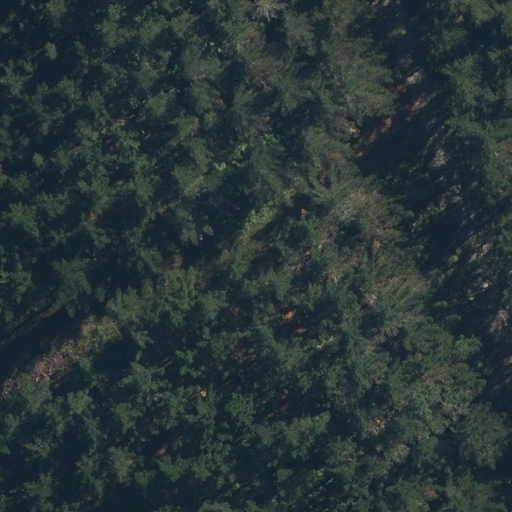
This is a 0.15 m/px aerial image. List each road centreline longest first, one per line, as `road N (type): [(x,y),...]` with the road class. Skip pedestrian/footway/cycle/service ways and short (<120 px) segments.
road 1 (track): [(421,95),(313,201),(134,280),(0,352)]
road 2 (track): [(387,0),(511,359)]
